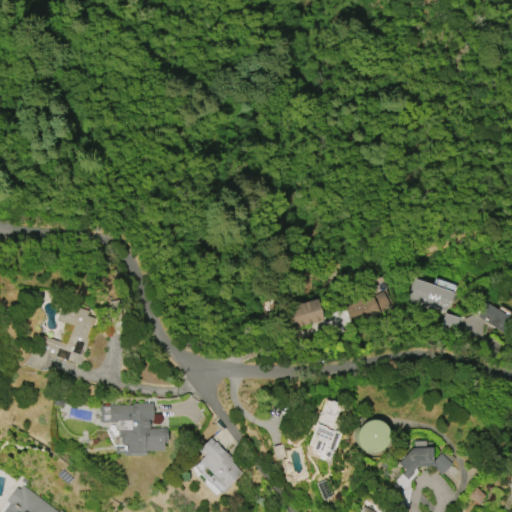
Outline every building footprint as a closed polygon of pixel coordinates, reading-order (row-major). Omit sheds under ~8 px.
[(447,308),(446,313),(434,309),(431,309),(430,308),(428,307),(428,308),(407,301),(414,279),(453,292),(452,294),(454,295),(452,302),(449,301),(447,308)] [(367,298),(372,295),(373,297),(384,292),(392,309),(391,309),(367,321),(356,327),(348,310),(347,307),(367,298)] [(322,311),(325,321),(282,333),(277,312),(319,300),(322,311)] [(106,315),(105,307),(109,307),(109,302),(113,301),(113,302),(119,301),(122,315),(125,333),(110,336),(105,332),(99,332),(95,334),(92,339),(89,347),(87,346),(80,366),(48,354),(42,372),(27,367),(39,335),(65,344),(72,327),(56,321),(58,316),(63,302),(88,312),(87,316),(94,319),(90,329),(91,329),(98,326),(108,324),(106,315)] [(323,399),(303,455),(329,464),(340,433),(332,431),(341,406),(323,399)] [(167,429),(167,443),(163,444),(163,452),(147,452),(148,456),(124,457),(124,454),(116,454),(115,447),(121,447),(120,438),(117,438),(117,423),(100,423),(99,406),(133,405),(133,404),(153,403),(153,420),(149,420),(149,429),(167,429)] [(353,429),(364,455),(390,445),(379,418),(353,429)] [(215,478),(199,461),(204,457),(198,450),(210,438),(214,443),(215,442),(226,453),(226,452),(234,460),(232,462),(243,474),(226,489),(223,486),(221,489),(213,480),(215,478)] [(413,442),(425,441),(425,448),(432,448),(432,467),(416,467),(415,469),(419,472),(410,481),(411,489),(408,509),(391,503),(394,483),(405,470),(398,464),(411,448),(413,442)] [(2,511),(0,510),(0,508),(17,488),(19,490),(23,485),(57,511),(60,511),(61,511),(62,511),(2,511)]
